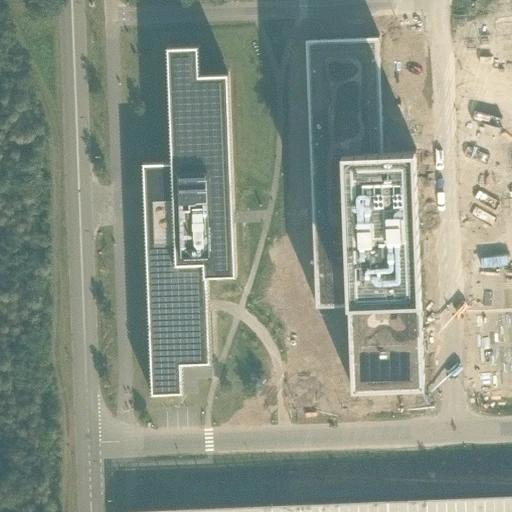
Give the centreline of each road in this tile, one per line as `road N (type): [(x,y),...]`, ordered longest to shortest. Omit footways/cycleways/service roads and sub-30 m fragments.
road 1 (tertiary): [(88,446),(67,0)]
road 2 (unclassified): [(442,0),(456,432)]
road 3 (unclassified): [(88,446),(456,432)]
